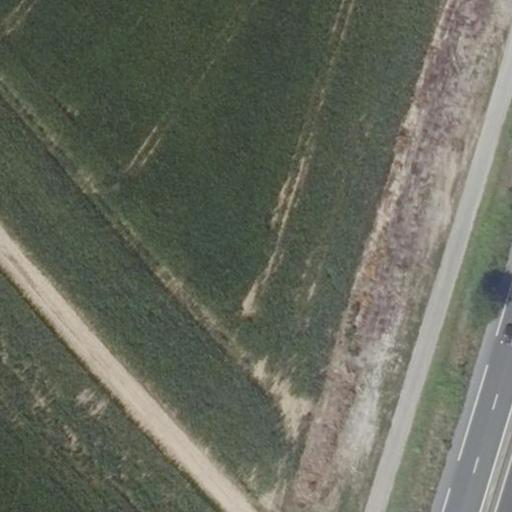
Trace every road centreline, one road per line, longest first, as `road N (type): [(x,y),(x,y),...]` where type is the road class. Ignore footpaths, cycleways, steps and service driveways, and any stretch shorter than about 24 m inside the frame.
road 1 (unclassified): [(511,77),(379,511)]
road 2 (track): [(0,220),(251,511)]
road 3 (trunk): [(511,347),(461,511)]
